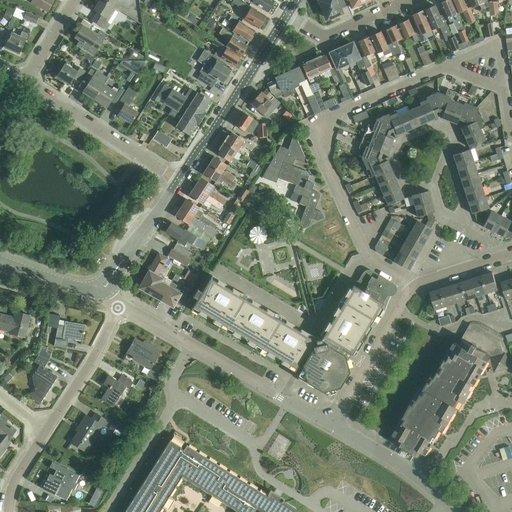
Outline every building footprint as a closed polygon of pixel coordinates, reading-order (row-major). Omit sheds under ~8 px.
[(31,0),(31,2),(46,11),(53,0),(31,0)] [(98,12),(92,21),(107,31),(111,25),(107,23),(116,9),(113,7),(113,6),(102,0),(99,0),(93,9),(98,12)] [(145,0),(144,3),(153,9),(157,3),(152,0),(145,0)] [(243,19),(258,28),(265,17),(255,11),(256,10),(239,0),(233,0),(232,3),(245,11),(244,12),(247,13),(243,19)] [(243,0),(250,5),(252,3),(268,13),(274,2),(270,0),(243,0)] [(318,0),(327,19),(329,18),(331,19),(335,17),(335,16),(341,13),(340,10),(348,7),(344,0),(318,0)] [(363,3),(362,0),(347,0),(351,8),(363,3)] [(450,0),(449,0),(439,4),(445,18),(446,18),(449,24),(452,22),(457,34),(458,34),(462,43),(468,41),(457,15),(450,0)] [(468,25),(475,21),(469,8),(466,9),(462,0),(450,0),(457,15),(462,12),(468,25)] [(468,0),(472,8),(480,5),(482,11),(489,8),(487,2),(488,1),(487,0),(468,0)] [(497,2),(504,1),(504,0),(489,0),(490,3),(488,3),(490,16),(499,15),(497,2)] [(434,6),(423,11),(429,26),(431,31),(438,27),(445,43),(448,41),(452,52),(459,49),(454,38),(451,39),(443,20),(441,20),(434,6)] [(23,18),(35,23),(38,17),(26,11),(23,18)] [(188,11),(184,18),(196,25),(199,22),(195,19),(196,16),(188,11)] [(423,11),(411,17),(417,31),(415,32),(416,34),(420,41),(420,42),(425,40),(423,34),(431,31),(429,26),(423,11)] [(227,29),(231,32),(234,33),(248,42),(254,31),(231,16),(228,21),(231,23),(227,29)] [(408,21),(396,26),(402,40),(403,41),(412,37),(415,44),(420,41),(416,34),(414,35),(408,21)] [(483,25),(485,38),(494,36),(492,23),(483,25)] [(75,38),(79,41),(76,46),(92,56),(96,50),(99,50),(98,47),(100,44),(103,43),(102,40),(104,37),(107,36),(108,35),(90,24),(87,29),(82,26),(75,38)] [(389,29),(384,31),(390,44),(388,45),(391,53),(392,52),(394,56),(401,53),(397,42),(402,40),(396,26),(395,26),(393,25),(389,27),(389,29)] [(229,40),(225,47),(240,56),(249,43),(248,42),(234,33),(233,35),(222,28),(219,34),(229,40)] [(27,41),(30,34),(21,30),(19,36),(11,33),(4,47),(18,53),(25,40),(27,41)] [(369,37),(375,53),(376,55),(383,51),(385,55),(391,53),(388,45),(386,46),(380,32),(375,34),(374,33),(369,35),(369,37)] [(366,57),(375,53),(369,37),(357,43),(363,58),(361,59),(373,84),(374,86),(379,84),(374,73),(373,73),(370,67),(368,68),(367,65),(369,65),(366,57)] [(218,48),(215,54),(220,57),(220,58),(234,67),(240,56),(225,47),(214,40),(212,44),(218,48)] [(366,86),(373,84),(361,59),(359,60),(353,45),(341,50),(348,65),(356,61),(362,74),(361,74),(366,86)] [(333,54),(330,55),(336,70),(334,71),(337,78),(339,83),(340,85),(346,83),(340,68),(348,65),(341,50),(341,48),(333,52),(333,54)] [(430,50),(425,53),(430,64),(435,61),(430,50)] [(133,51),(128,60),(146,59),(133,51)] [(201,74),(198,80),(211,88),(217,80),(222,83),(230,71),(221,66),(222,64),(217,61),(218,59),(211,55),(205,51),(203,54),(209,58),(208,60),(199,73),(201,74)] [(430,64),(425,53),(419,55),(424,66),(430,64)] [(325,55),(313,61),(319,75),(320,75),(329,71),(335,85),(339,83),(337,78),(334,71),(333,69),(331,69),(325,55)] [(411,72),(416,70),(411,58),(405,60),(411,72)] [(313,61),(301,66),(310,86),(308,86),(320,112),(325,110),(317,91),(318,91),(315,84),(322,81),(320,75),(319,75),(313,61)] [(78,81),(84,71),(77,67),(75,71),(64,64),(57,76),(69,84),(73,78),(78,81)] [(384,69),(389,82),(400,77),(394,64),(384,69)] [(307,98),(306,99),(309,104),(314,115),(320,112),(308,86),(306,81),(304,81),(298,68),(287,74),(294,89),(295,91),(302,88),(307,98)] [(82,92),(94,100),(104,85),(99,82),(103,77),(90,69),(84,79),(88,82),(82,92)] [(275,79),(276,81),(281,92),(282,94),(282,95),(284,98),(295,93),(295,91),(294,89),(287,74),(275,79)] [(282,95),(282,94),(276,81),(266,85),(270,93),(275,98),(282,95)] [(104,85),(94,100),(106,108),(112,98),(117,101),(124,90),(119,87),(115,92),(104,85)] [(164,85),(157,96),(165,101),(163,104),(164,105),(171,109),(177,113),(180,108),(184,111),(185,109),(186,110),(184,113),(182,116),(197,126),(205,113),(204,113),(211,102),(197,93),(188,107),(182,104),(186,99),(164,85)] [(128,88),(123,96),(117,106),(122,109),(118,116),(130,124),(137,113),(128,107),(137,93),(128,88)] [(444,96),(437,93),(438,109),(443,111),(441,118),(448,121),(459,95),(447,90),(444,96)] [(251,104),(267,118),(280,104),(265,91),(262,95),(260,94),(251,104)] [(418,103),(419,106),(426,122),(434,118),(435,121),(438,119),(435,112),(433,113),(432,111),(438,109),(437,93),(425,98),(426,100),(418,103)] [(493,115),(491,110),(499,107),(495,93),(480,98),(486,117),(493,115)] [(471,99),(459,95),(448,121),(457,124),(459,118),(465,120),(476,108),(468,105),(471,99)] [(314,115),(309,104),(303,106),(308,118),(314,115)] [(419,106),(408,111),(416,127),(426,122),(419,106)] [(481,120),(476,108),(465,120),(467,125),(465,126),(464,123),(457,126),(458,129),(460,128),(464,136),(479,129),(482,128),(479,121),(481,120)] [(177,113),(171,109),(168,115),(179,121),(175,127),(190,136),(196,126),(197,126),(182,116),(177,113)] [(408,111),(397,116),(404,132),(416,127),(408,111)] [(245,129),(251,133),(256,125),(250,122),(252,119),(243,113),(235,126),(244,132),(245,129)] [(387,114),(376,119),(388,131),(393,128),(394,130),(392,131),(395,138),(397,137),(396,135),(404,132),(397,116),(395,113),(388,116),(387,114)] [(368,125),(363,137),(389,147),(393,140),(385,137),(388,131),(376,119),(373,127),(368,125)] [(258,124),(258,136),(266,136),(266,124),(258,124)] [(484,140),(479,129),(464,136),(469,147),(484,140)] [(153,139),(166,147),(171,140),(158,131),(153,139)] [(230,133),(223,144),(236,152),(240,146),(243,148),(244,147),(251,152),(254,148),(230,133)] [(276,184),(278,178),(278,180),(295,186),(293,192),(294,195),(301,197),(298,205),(305,207),(299,223),(299,224),(302,230),(308,227),(308,226),(311,219),(316,221),(316,222),(323,219),(320,212),(319,213),(314,211),(319,196),(318,194),(310,191),(313,184),(306,182),(309,175),(308,173),(292,167),(294,160),(307,165),(294,134),(288,151),(279,148),(261,179),(262,179),(276,184)] [(364,151),(361,158),(377,158),(379,152),(386,155),(389,147),(363,137),(358,149),(364,151)] [(262,142),(259,146),(268,151),(271,147),(262,142)] [(236,152),(223,144),(216,155),(232,165),(235,160),(232,158),(236,152)] [(452,155),(456,167),(473,162),(469,150),(452,155)] [(371,176),(374,175),(390,168),(386,161),(389,160),(388,157),(381,160),(382,162),(380,163),(377,158),(361,158),(366,170),(368,169),(371,176)] [(214,158),(208,166),(232,182),(236,185),(239,181),(226,172),(225,174),(223,172),(227,166),(214,158)] [(456,167),(460,180),(477,174),(473,162),(456,167)] [(208,166),(203,175),(216,183),(219,178),(221,179),(220,180),(234,189),(236,185),(232,182),(208,166)] [(374,175),(379,185),(394,178),(390,168),(374,175)] [(460,180),(464,192),(481,186),(477,174),(460,180)] [(379,185),(383,196),(399,189),(394,178),(379,185)] [(201,179),(195,187),(223,206),(226,202),(211,192),(214,188),(201,179)] [(345,186),(348,193),(353,191),(350,183),(345,186)] [(464,192),(468,204),(485,198),(481,186),(464,192)] [(223,206),(195,187),(189,196),(202,205),(205,201),(220,210),(223,206)] [(238,197),(236,200),(242,203),(249,192),(243,187),(237,196),(238,197)] [(399,189),(383,196),(388,206),(403,199),(399,189)] [(411,196),(414,206),(431,202),(428,191),(411,196)] [(474,214),(476,221),(481,217),(479,212),(488,209),(485,198),(468,204),(472,214),(474,214)] [(186,200),(181,209),(208,227),(210,223),(201,217),(203,214),(197,210),(199,208),(186,200)] [(236,200),(230,210),(236,214),(236,213),(242,203),(236,200)] [(426,215),(428,221),(434,221),(432,213),(434,212),(431,202),(414,206),(417,217),(426,215)] [(196,238),(200,240),(209,227),(208,227),(181,209),(175,217),(187,225),(189,223),(191,225),(193,222),(198,226),(192,235),(196,238)] [(236,214),(230,210),(223,221),(229,225),(236,214)] [(483,227),(493,232),(500,216),(490,211),(486,220),(481,217),(476,221),(483,225),(483,227)] [(503,235),(511,239),(511,233),(506,230),(510,221),(500,216),(493,232),(503,237),(503,235)] [(387,224),(391,227),(398,231),(401,225),(390,219),(387,224)] [(251,223),(255,239),(269,235),(265,220),(251,223)] [(417,221),(411,231),(427,239),(432,230),(430,229),(434,221),(428,221),(425,226),(417,221)] [(171,223),(165,232),(178,240),(176,242),(183,247),(186,243),(191,246),(196,238),(192,235),(185,230),(184,232),(171,223)] [(216,232),(209,227),(200,240),(208,245),(216,232)] [(411,231),(405,242),(420,250),(427,239),(411,231)] [(378,241),(374,248),(375,252),(382,256),(388,246),(378,241)] [(405,242),(399,253),(414,261),(420,250),(405,242)] [(176,245),(172,251),(187,259),(190,254),(176,245)] [(187,259),(172,251),(171,250),(168,256),(186,266),(189,261),(187,259)] [(414,261),(399,253),(393,263),(408,271),(414,261)] [(160,301),(171,283),(171,282),(163,277),(169,268),(163,265),(167,259),(159,254),(144,278),(150,281),(144,291),(160,301)] [(202,292),(197,289),(192,298),(197,300),(190,311),(196,314),(197,313),(220,327),(221,328),(221,329),(222,330),(223,331),(225,332),(226,333),(227,333),(229,334),(229,333),(230,334),(231,334),(254,348),(255,349),(256,351),(257,352),(259,352),(260,353),(261,354),(263,354),(265,354),(294,372),(295,369),(298,371),(300,372),(297,376),(329,394),(334,393),(353,362),(349,359),(351,355),(354,357),(371,328),(373,327),(374,326),(375,325),(375,324),(376,322),(377,321),(377,320),(378,319),(378,317),(382,309),(380,307),(383,303),(381,302),(386,294),(388,295),(390,295),(392,294),(394,292),(394,290),(394,288),(393,286),(392,284),(371,272),(369,271),(367,271),(365,272),(363,274),(358,282),(356,281),(354,286),(351,284),(320,336),(319,335),(315,336),(314,337),(211,276),(202,292)] [(493,273),(482,276),(488,293),(498,290),(493,273)] [(482,276),(472,279),(477,297),(488,293),(482,276)] [(472,279),(462,283),(467,300),(477,297),(472,279)] [(511,298),(511,279),(501,283),(507,300),(511,298)] [(183,290),(171,283),(160,301),(172,308),(175,303),(180,306),(190,290),(185,287),(183,290)] [(462,283),(451,286),(457,303),(467,300),(462,283)] [(451,286),(441,289),(446,307),(457,303),(451,286)] [(446,307),(441,289),(430,293),(436,310),(446,307)] [(10,334),(24,338),(29,316),(15,313),(14,318),(0,314),(0,329),(10,333),(10,334)] [(84,325),(59,320),(59,316),(49,314),(47,327),(57,328),(53,346),(66,349),(68,339),(82,341),(83,334),(84,334),(84,332),(83,332),(84,325)] [(441,327),(450,324),(452,323),(450,317),(449,316),(439,319),(441,327)] [(395,444),(418,457),(421,452),(427,455),(440,431),(443,433),(457,409),(460,411),(484,368),(486,375),(509,368),(505,353),(503,354),(500,342),(470,325),(461,340),(463,341),(460,345),(455,342),(434,378),(431,377),(417,401),(414,399),(393,436),(398,439),(395,444)] [(133,359),(150,369),(160,351),(152,347),(151,349),(135,340),(128,353),(135,357),(133,359)] [(32,400),(39,405),(57,377),(43,369),(49,360),(38,356),(33,362),(39,366),(32,376),(35,392),(30,393),(32,400)] [(129,389),(132,383),(121,376),(117,381),(109,376),(103,385),(108,388),(101,400),(112,408),(126,387),(129,389)] [(103,428),(108,422),(95,414),(92,419),(86,416),(79,427),(81,428),(71,443),(85,452),(101,427),(103,428)] [(0,456),(8,447),(5,445),(15,432),(0,419),(0,456)] [(124,511),(294,511),(294,510),(292,509),(282,503),(284,499),(280,497),(279,498),(273,494),(274,493),(270,490),(267,495),(268,495),(267,496),(186,445),(183,450),(180,449),(181,447),(170,440),(124,511)] [(79,476),(73,473),(60,467),(58,472),(56,471),(53,477),(50,476),(43,489),(66,501),(72,490),(73,491),(77,484),(75,484),(79,476)]
